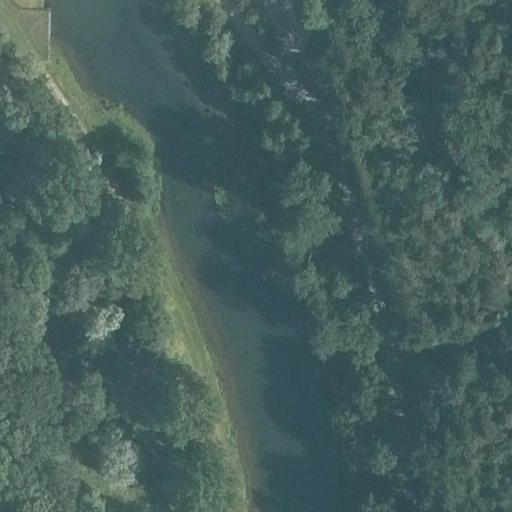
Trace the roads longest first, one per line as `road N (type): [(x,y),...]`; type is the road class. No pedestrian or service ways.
road 1 (track): [(407,511),(386,354),(346,187),(265,0)]
road 2 (track): [(386,0),(511,169)]
road 3 (track): [(221,0),(322,123)]
